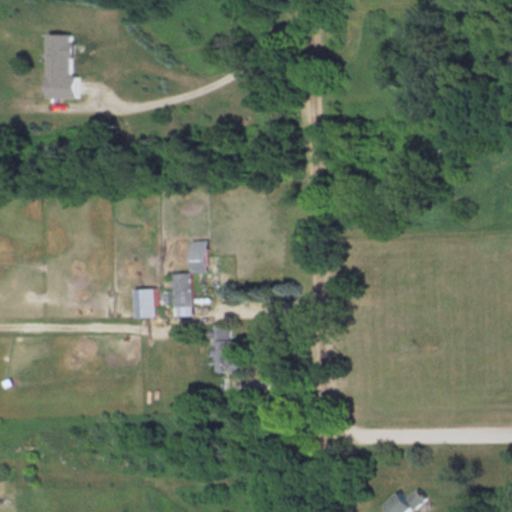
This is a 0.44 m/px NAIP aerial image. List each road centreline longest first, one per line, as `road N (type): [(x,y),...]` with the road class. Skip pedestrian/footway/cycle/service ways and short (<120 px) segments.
road 1 (residential): [(329,511),(313,0)]
road 2 (residential): [(327,426),(511,423)]
